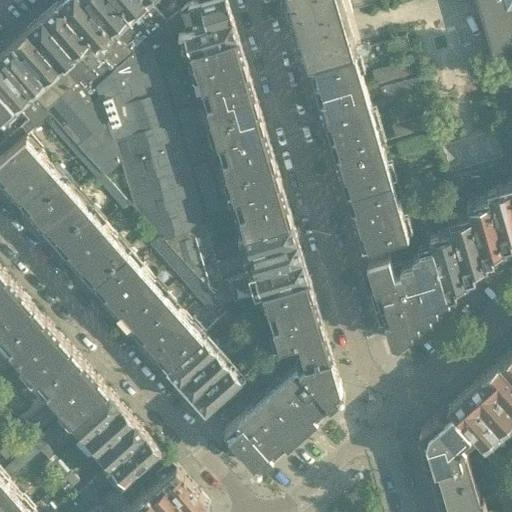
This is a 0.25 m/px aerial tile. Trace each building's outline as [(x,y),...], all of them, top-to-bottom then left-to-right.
[(205,222),(178,133),(174,119),(175,119),(155,51),(179,29),(186,27),(180,7),(166,18),(150,0),(137,0),(127,9),(110,24),(134,50),(101,77),(91,66),(105,53),(92,39),(78,51),(63,64),(47,78),(33,91),(18,104),(36,124),(50,111),(105,172),(121,157),(125,172),(109,177),(123,192),(131,190),(135,203),(220,299),(255,289),(249,269),(222,278),(205,222)] [(58,0),(55,0),(43,11),(78,51),(92,39),(58,0)] [(89,0),(58,0),(92,39),(110,24),(89,0)] [(119,0),(89,0),(110,24),(127,9),(119,0)] [(119,0),(127,9),(137,0),(119,0)] [(228,0),(191,0),(187,2),(180,7),(186,27),(232,13),(228,0)] [(290,0),(308,59),(358,44),(348,11),(352,9),(349,0),(290,0)] [(511,0),(477,0),(492,48),(511,42),(511,0)] [(43,11),(28,25),(63,64),(78,51),(43,11)] [(232,13),(186,27),(179,29),(184,48),(191,47),(191,46),(238,31),(232,13)] [(63,64),(28,25),(12,39),(47,78),(63,64)] [(191,46),(191,47),(196,65),(244,51),(238,31),(191,46)] [(401,50),(409,48),(405,36),(398,38),(401,50)] [(47,78),(12,39),(0,49),(0,52),(33,91),(47,78)] [(362,43),(358,44),(308,59),(309,62),(330,133),(376,119),(355,48),(363,45),(362,43)] [(244,51),(196,65),(213,122),(260,108),(244,51)] [(0,83),(15,101),(18,104),(33,91),(0,52),(0,83)] [(168,66),(165,54),(157,57),(160,69),(168,66)] [(372,69),(376,81),(412,71),(408,58),(372,69)] [(180,71),(168,74),(176,104),(189,100),(180,71)] [(417,76),(381,86),(384,98),(421,88),(417,76)] [(0,83),(0,113),(15,101),(0,83)] [(203,150),(190,106),(178,109),(191,153),(203,150)] [(271,144),(266,127),(260,108),(213,122),(224,159),(271,144)] [(392,123),(395,135),(432,124),(428,112),(392,123)] [(128,200),(55,117),(49,122),(122,205),(128,200)] [(376,119),(330,133),(346,189),(393,175),(376,119)] [(23,122),(0,142),(0,152),(28,128),(23,122)] [(433,130),(397,141),(400,153),(437,142),(433,130)] [(27,131),(0,154),(0,173),(17,192),(53,160),(27,131)] [(292,217),(282,182),(271,144),(224,159),(245,230),(292,217)] [(129,246),(90,202),(53,160),(17,192),(93,278),(129,246)] [(207,162),(195,166),(207,210),(220,206),(207,162)] [(471,170),(437,180),(439,188),(473,178),(471,170)] [(393,175),(346,189),(362,243),(409,229),(393,175)] [(511,232),(511,180),(495,185),(488,187),(489,190),(489,192),(490,194),(503,241),(511,238),(511,234),(511,233),(511,232)] [(443,203),(440,192),(432,194),(435,206),(443,203)] [(503,241),(490,194),(489,192),(467,199),(470,210),(471,209),(485,258),(494,255),(492,249),(504,246),(503,241)] [(485,258),(471,209),(470,210),(458,213),(449,215),(451,221),(452,225),(466,274),(475,272),(474,266),(486,262),(485,258)] [(292,217),(245,230),(251,251),(299,237),(292,217)] [(429,232),(432,242),(447,291),(457,288),(455,282),(467,279),(466,274),(452,225),(429,232)] [(422,226),(364,243),(367,252),(425,235),(422,226)] [(220,300),(160,233),(151,241),(210,309),(220,300)] [(228,252),(224,237),(213,240),(216,255),(228,252)] [(251,251),(256,268),(256,270),(304,256),(299,237),(251,251)] [(392,261),(389,250),(367,257),(390,337),(398,339),(412,327),(411,323),(420,321),(418,315),(430,312),(429,307),(439,304),(437,298),(448,295),(447,291),(432,242),(419,246),(420,250),(412,253),(414,259),(403,262),(402,258),(392,261)] [(167,288),(129,246),(93,278),(131,321),(167,288)] [(304,256),(256,270),(256,268),(249,269),(255,289),(255,290),(263,287),(309,274),(304,256)] [(0,262),(0,330),(34,301),(0,262)] [(309,274),(263,287),(279,343),(299,337),(326,330),(309,274)] [(167,288),(131,321),(169,363),(205,331),(167,288)] [(34,301),(0,330),(0,334),(36,375),(72,344),(34,301)] [(236,318),(227,309),(221,314),(230,324),(236,318)] [(249,332),(240,323),(234,329),(243,338),(249,332)] [(326,330),(299,337),(305,358),(332,351),(326,330)] [(205,331),(169,363),(181,377),(217,345),(205,331)] [(217,408),(285,349),(279,342),(267,353),(260,358),(211,402),(217,408)] [(251,348),(260,358),(267,353),(257,342),(251,348)] [(110,386),(72,344),(36,375),(74,418),(110,386)] [(511,344),(498,357),(511,372),(511,344)] [(217,345),(181,377),(194,391),(230,359),(217,345)] [(342,384),(332,351),(305,358),(300,363),(297,360),(278,377),(312,416),(340,391),(342,384)] [(285,356),(256,381),(262,388),(291,363),(285,356)] [(511,372),(498,357),(481,372),(511,406),(511,372)] [(230,359),(194,391),(206,405),(242,373),(230,359)] [(511,406),(481,372),(465,386),(503,429),(511,421),(511,406)] [(263,460),(312,416),(278,377),(224,425),(255,459),(263,460)] [(252,385),(224,410),(230,417),(258,392),(252,385)] [(110,386),(74,418),(87,432),(122,400),(110,386)] [(448,401),(448,402),(476,434),(486,445),(503,429),(465,386),(448,401)] [(122,400),(87,432),(99,446),(135,415),(122,400)] [(475,474),(466,443),(476,434),(448,402),(421,426),(419,434),(426,457),(435,486),(475,474)] [(46,405),(4,442),(5,443),(0,447),(0,449),(6,456),(54,414),(46,405)] [(0,407),(0,425),(9,416),(0,407)] [(32,439),(33,440),(40,448),(40,447),(74,484),(80,478),(47,442),(70,422),(62,413),(32,439)] [(135,415),(99,446),(112,460),(148,429),(135,415)] [(146,457),(161,444),(148,429),(112,460),(108,464),(122,479),(146,457)] [(33,440),(3,466),(10,474),(40,448),(33,440)] [(162,475),(176,461),(161,444),(146,457),(162,475)] [(176,461),(162,475),(194,511),(203,511),(209,507),(210,499),(176,461)] [(0,511),(25,511),(33,505),(0,468),(0,511)] [(475,474),(435,486),(441,506),(481,494),(475,474)] [(194,511),(162,475),(146,488),(166,511),(194,511)] [(66,478),(61,484),(67,491),(73,485),(66,478)] [(88,480),(78,490),(89,502),(100,492),(88,480)] [(507,503),(511,501),(511,482),(501,485),(507,503)] [(166,511),(146,488),(131,502),(140,511),(166,511)] [(488,511),(483,493),(481,494),(441,506),(442,511),(488,511)] [(140,511),(131,502),(119,511),(140,511)]
